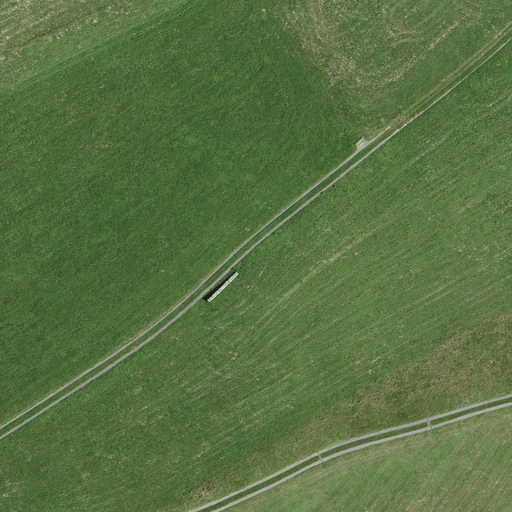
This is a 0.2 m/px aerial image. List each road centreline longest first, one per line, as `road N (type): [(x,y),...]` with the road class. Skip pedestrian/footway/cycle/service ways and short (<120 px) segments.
road 1 (track): [(0,437),(175,317),(511,44)]
road 2 (track): [(511,402),(326,455),(208,511)]
